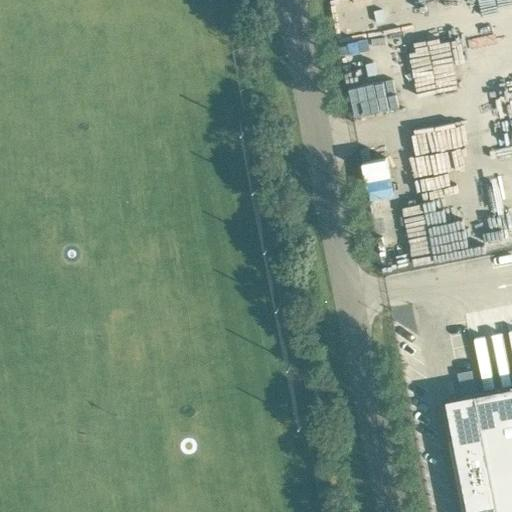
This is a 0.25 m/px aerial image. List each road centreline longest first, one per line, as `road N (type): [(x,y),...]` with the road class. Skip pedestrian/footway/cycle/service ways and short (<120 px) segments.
road 1 (unclassified): [(281,0),(382,511)]
road 2 (unknown): [(341,301),(511,267)]
